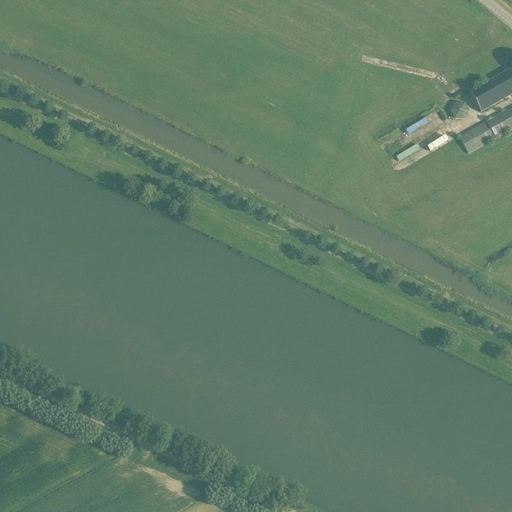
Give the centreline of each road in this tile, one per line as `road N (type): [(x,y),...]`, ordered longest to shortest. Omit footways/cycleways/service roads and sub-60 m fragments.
road 1 (track): [(0,78),(511,330)]
road 2 (track): [(276,511),(0,377)]
